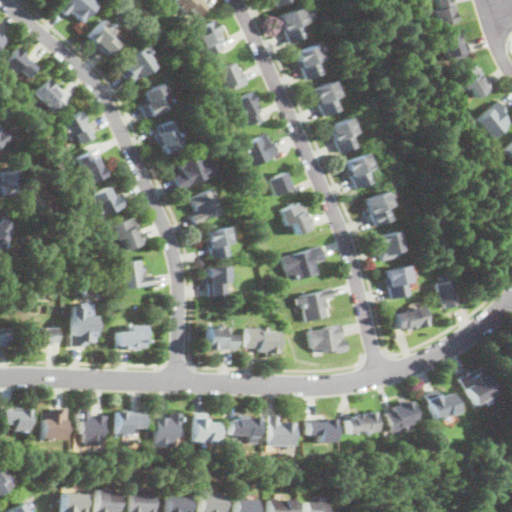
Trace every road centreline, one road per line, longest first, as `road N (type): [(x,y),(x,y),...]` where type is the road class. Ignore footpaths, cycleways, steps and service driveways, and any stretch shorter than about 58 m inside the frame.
road 1 (residential): [(0,377),(327,385),(441,351),(511,295)]
road 2 (residential): [(4,0),(84,68),(113,111),(162,219),(175,263),(175,381)]
road 3 (residential): [(233,0),(346,243),(378,375)]
